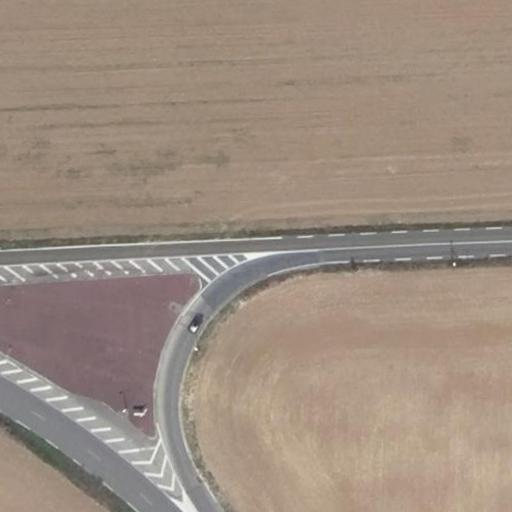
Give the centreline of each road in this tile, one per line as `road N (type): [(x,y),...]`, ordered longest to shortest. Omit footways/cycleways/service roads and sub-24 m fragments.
road 1 (tertiary): [(205,511),(171,438),(166,406),(176,347),(202,307),(257,266),(350,248)]
road 2 (tertiary): [(350,248),(0,261)]
road 3 (secondary): [(169,511),(145,487),(0,396)]
road 4 (tertiary): [(350,248),(511,241)]
